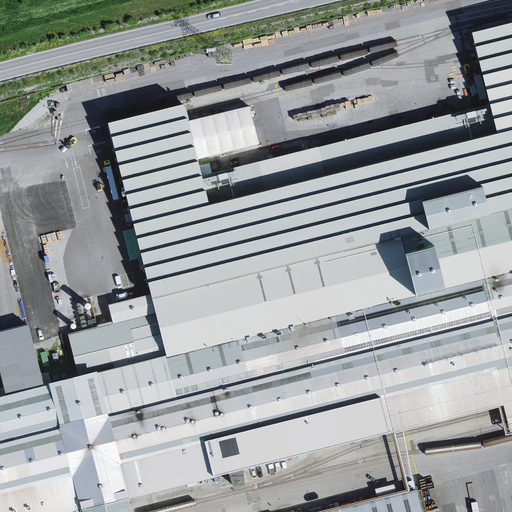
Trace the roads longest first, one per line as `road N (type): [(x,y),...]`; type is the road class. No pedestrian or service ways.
road 1 (motorway): [(0,94),(370,0)]
road 2 (primary): [(0,72),(295,0)]
road 3 (motorway): [(179,0),(0,49)]
